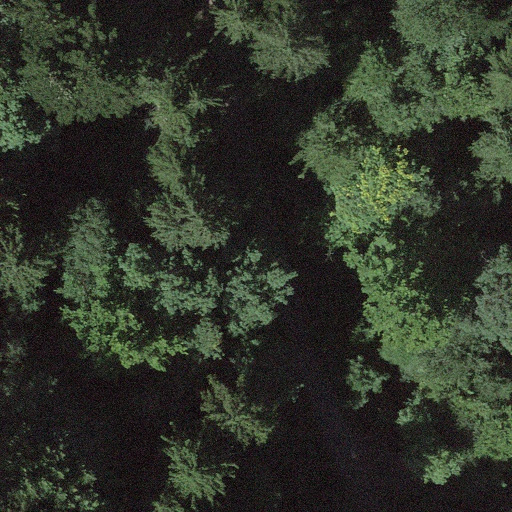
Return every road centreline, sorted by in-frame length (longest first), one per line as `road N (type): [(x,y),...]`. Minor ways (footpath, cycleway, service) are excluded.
road 1 (track): [(373,511),(323,390),(211,0)]
road 2 (track): [(362,485),(511,497)]
